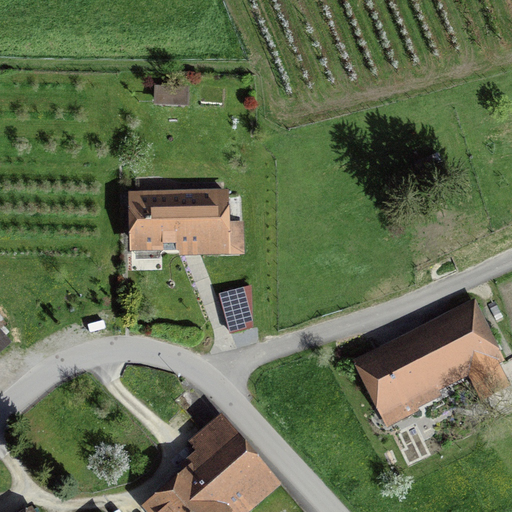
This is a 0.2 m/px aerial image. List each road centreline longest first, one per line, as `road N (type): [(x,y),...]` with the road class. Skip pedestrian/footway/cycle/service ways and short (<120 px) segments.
road 1 (residential): [(334,511),(214,384),(171,356),(112,348),(85,355),(0,415)]
road 2 (track): [(511,259),(259,354),(214,384)]
